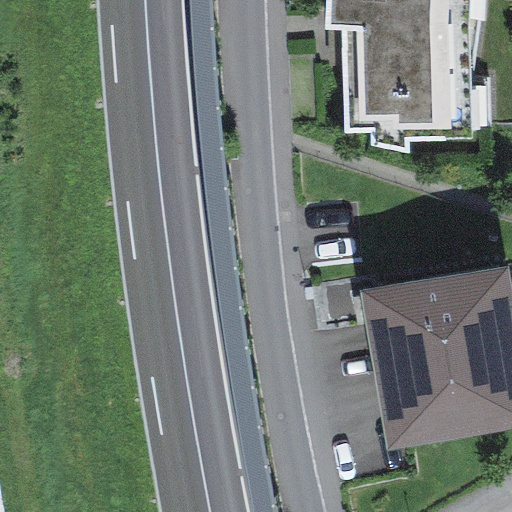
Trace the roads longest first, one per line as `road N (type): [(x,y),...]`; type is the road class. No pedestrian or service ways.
road 1 (tertiary): [(243,0),(246,133),(275,368),(308,511)]
road 2 (motorway): [(175,511),(144,334),(116,95),(114,0)]
road 3 (motorway): [(29,0),(53,349),(76,511)]
